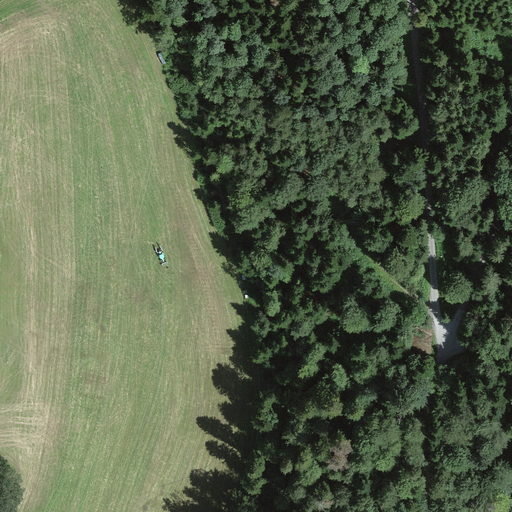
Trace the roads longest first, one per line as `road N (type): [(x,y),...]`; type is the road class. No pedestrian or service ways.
road 1 (unclassified): [(410,0),(445,351),(425,412),(431,511)]
road 2 (track): [(232,511),(255,447),(248,318),(171,84)]
road 3 (track): [(511,182),(445,351),(511,345)]
